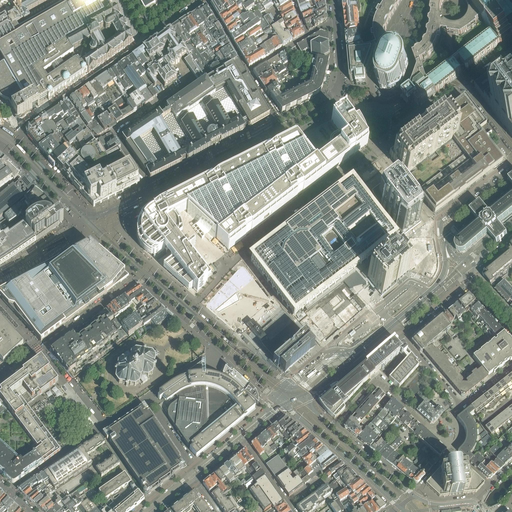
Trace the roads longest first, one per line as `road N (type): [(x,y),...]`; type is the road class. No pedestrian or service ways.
road 1 (residential): [(0,380),(139,278),(234,362)]
road 2 (residential): [(334,427),(376,382),(434,430),(463,407)]
road 3 (residential): [(285,405),(399,507)]
road 4 (residential): [(149,187),(159,201),(270,144)]
road 5 (residential): [(308,35),(248,72),(279,120)]
road 6 (residential): [(262,128),(149,187)]
